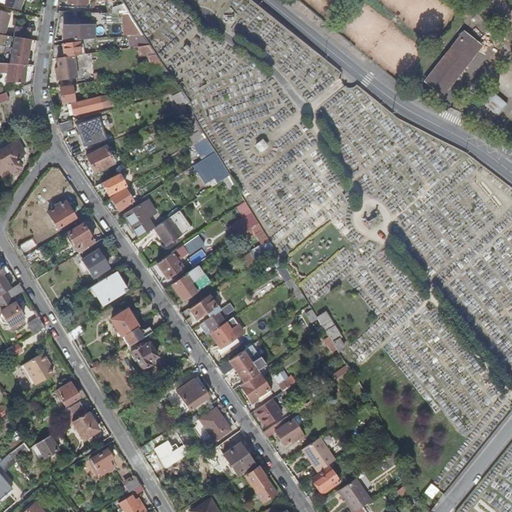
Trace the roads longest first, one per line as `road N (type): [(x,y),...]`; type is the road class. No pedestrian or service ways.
road 1 (residential): [(307,511),(54,147)]
road 2 (residential): [(0,236),(166,511)]
road 3 (tertiary): [(511,171),(399,105),(267,0)]
road 4 (residential): [(54,147),(38,84),(50,0)]
